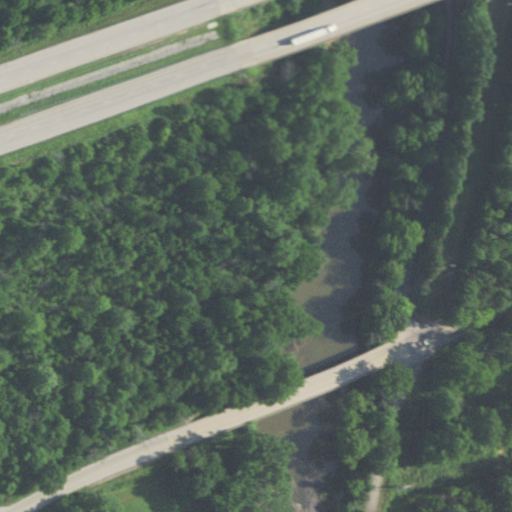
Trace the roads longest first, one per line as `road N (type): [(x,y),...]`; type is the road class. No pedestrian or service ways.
road 1 (residential): [(368,511),(392,401),(428,332),(407,285),(441,124)]
road 2 (primary): [(73,476),(400,343)]
road 3 (motorway): [(0,134),(226,55)]
road 4 (motorway): [(214,6),(0,78)]
road 5 (motorway): [(226,55),(394,0)]
road 6 (residential): [(441,124),(454,40),(449,0)]
road 7 (primary): [(400,343),(511,298)]
